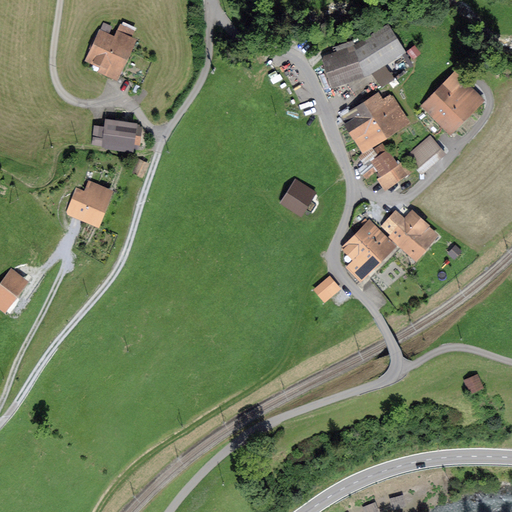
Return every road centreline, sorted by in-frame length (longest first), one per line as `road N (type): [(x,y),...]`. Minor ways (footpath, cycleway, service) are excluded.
road 1 (unclassified): [(378,316),(335,263),(350,178),(309,79),(298,61),(243,38),(212,0)]
road 2 (residential): [(169,511),(210,465),(257,429),(393,372),(395,352),(378,316)]
road 3 (primary): [(511,457),(398,466),(306,511)]
road 4 (track): [(76,221),(62,271),(0,404)]
